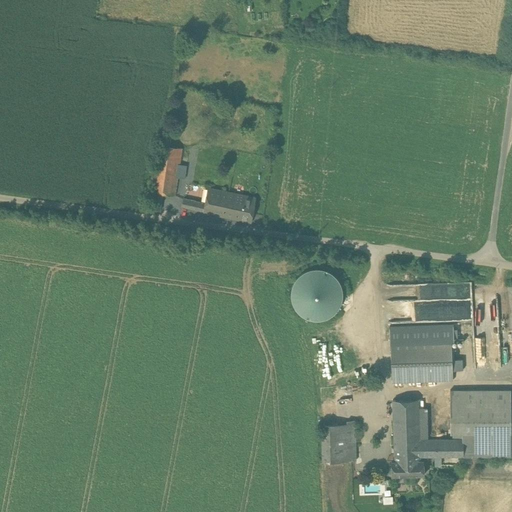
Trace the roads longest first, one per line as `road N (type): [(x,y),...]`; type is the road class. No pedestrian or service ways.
road 1 (unclassified): [(0,197),(487,266)]
road 2 (unclassified): [(487,266),(511,87)]
